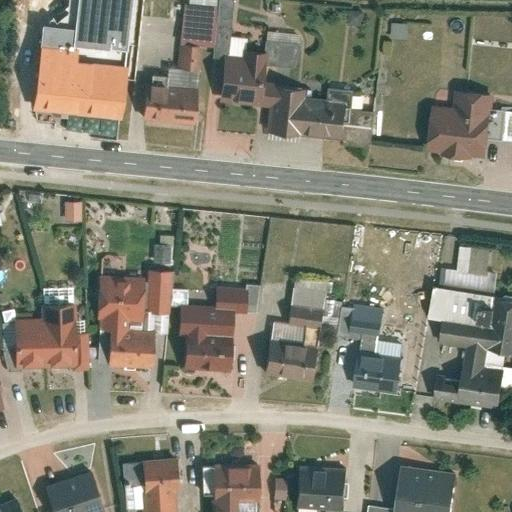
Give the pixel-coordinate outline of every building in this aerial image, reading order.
[(40,23),(32,104),(124,112),(126,80),(123,80),(129,0),(72,0),(70,26),(40,23)] [(229,22),(231,0),(217,0),(215,21),(229,22)] [(209,45),(213,5),(184,2),(180,42),(201,44),(209,45)] [(230,24),(227,51),(242,53),(245,26),(230,24)] [(294,63),(296,41),(266,38),(265,50),(264,60),(294,63)] [(201,44),(180,42),(177,66),(199,68),(201,44)] [(244,60),(223,57),(219,97),(268,102),(270,82),(270,78),(262,77),(264,60),(265,50),(246,48),(244,60)] [(199,84),(147,80),(144,119),(195,124),(199,84)] [(265,127),(297,131),(301,97),(302,86),(270,82),(268,102),(265,127)] [(451,105),(432,103),(428,144),(445,146),(444,150),(463,152),(463,148),(481,150),(483,134),(487,134),(490,108),(491,93),(453,89),(451,105)] [(341,107),(341,101),(301,97),(297,131),(337,135),(341,107)] [(337,136),(370,140),(373,110),(341,107),(337,135),(337,136)] [(511,137),(511,110),(490,108),(487,134),(511,137)] [(68,198),(68,219),(86,219),(86,198),(68,198)] [(159,234),(160,261),(176,260),(175,233),(159,234)] [(170,268),(149,268),(148,306),(169,307),(170,268)] [(293,273),(289,303),(322,307),(326,277),(293,273)] [(140,317),(142,276),(96,274),(95,316),(99,316),(125,317),(140,317)] [(243,307),(244,288),(213,286),(212,305),(230,306),(243,307)] [(475,292),(432,286),(428,316),(440,318),(471,322),(475,292)] [(511,350),(511,295),(496,294),(492,325),(489,347),(511,350)] [(12,317),(13,364),(73,363),(72,330),(72,301),(39,302),(39,316),(12,317)] [(212,305),(179,303),(178,333),(183,333),(229,335),(230,306),(212,305)] [(322,307),(289,303),(287,321),(320,326),(322,307)] [(383,307),(355,303),(351,329),(380,333),(383,307)] [(125,317),(99,316),(98,328),(106,328),(124,329),(125,317)] [(471,322),(440,318),(437,340),(464,344),(483,347),(489,347),(492,325),(471,322)] [(124,329),(106,328),(105,363),(152,364),(153,330),(124,329)] [(86,363),(86,330),(72,330),(73,363),(86,363)] [(229,335),(183,333),(182,365),(229,368),(231,335),(229,335)] [(321,344),(269,338),(265,371),(317,377),(321,344)] [(438,373),(435,395),(496,403),(501,368),(481,365),(483,347),(464,344),(459,376),(438,373)] [(401,356),(360,350),(354,386),(358,386),(395,392),(401,356)] [(174,457),(121,460),(122,484),(140,483),(141,511),(174,511),(174,489),(176,489),(174,457)] [(259,463),(212,463),(212,496),(233,496),(260,495),(259,463)] [(349,469),(300,466),(297,505),(346,508),(349,469)] [(450,511),(456,473),(398,467),(393,508),(393,510),(405,511),(450,511)] [(91,469),(45,484),(53,511),(91,511),(103,508),(91,469)] [(21,511),(16,496),(0,502),(0,511),(21,511)] [(246,511),(233,511),(233,496),(212,496),(212,511),(248,511),(249,511),(246,511)]
